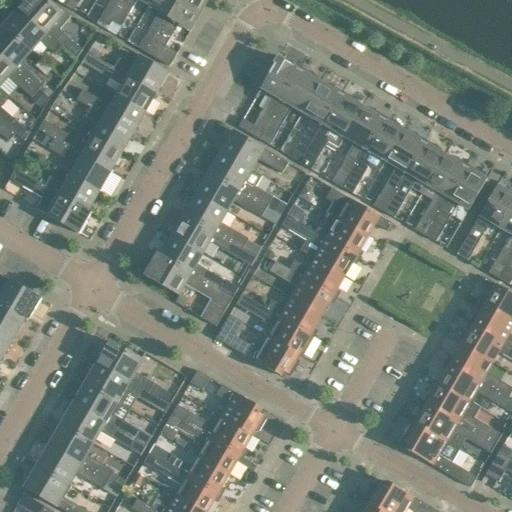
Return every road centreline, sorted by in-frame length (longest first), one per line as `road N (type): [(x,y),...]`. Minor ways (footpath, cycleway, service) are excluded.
road 1 (residential): [(481,511),(92,281)]
road 2 (residential): [(92,281),(254,0)]
road 3 (residential): [(511,144),(260,0)]
road 4 (residential): [(0,438),(92,281)]
